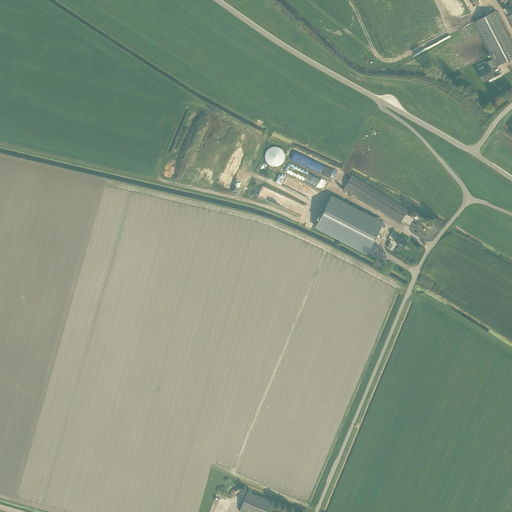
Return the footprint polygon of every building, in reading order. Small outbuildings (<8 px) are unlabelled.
[(511,58),(511,41),(496,11),(473,22),(492,59),(486,62),(488,66),(478,71),(483,81),(495,75),(491,69),(497,66),(511,58)] [(277,147),(275,146),(271,147),(267,149),(265,154),(265,158),(266,162),(268,164),(272,166),(276,166),(279,165),(281,164),(284,160),(285,157),(284,153),(282,151),(281,149),(277,147)] [(399,223),(408,210),(352,175),(343,188),(399,223)] [(383,223),(331,195),(314,228),(366,255),(383,223)] [(398,237),(395,234),(392,238),(396,240),(395,242),(403,247),(407,241),(399,236),(398,237)] [(242,511),(267,511),(272,502),(247,492),(239,511),(242,511)]
